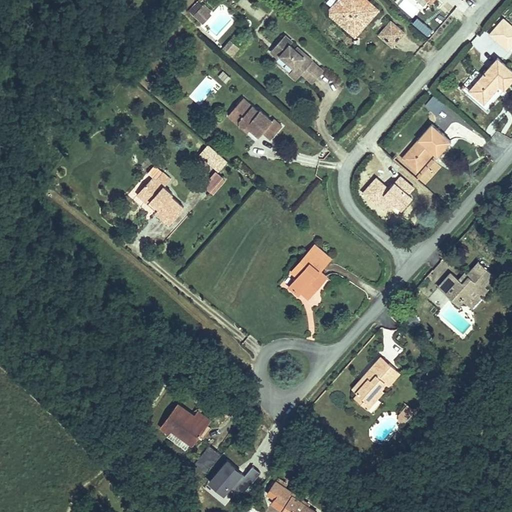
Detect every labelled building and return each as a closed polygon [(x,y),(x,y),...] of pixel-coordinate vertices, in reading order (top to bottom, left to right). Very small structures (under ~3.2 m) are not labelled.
[(331,14),(355,34),(377,8),(368,0),(336,0),(331,7),(331,14)] [(199,28),(210,17),(201,9),(191,19),(199,28)] [(511,26),(503,18),(489,33),(501,44),(511,33),(511,26)] [(379,32),(392,45),(404,31),(391,19),(379,32)] [(507,49),(511,42),(511,33),(501,44),(507,49)] [(316,80),(322,74),(311,64),(311,63),(295,49),(293,52),(288,47),(291,44),(283,37),(274,48),(281,55),(278,58),(292,70),(287,76),(295,82),(300,76),(305,71),(316,80)] [(238,50),(230,41),(224,47),(233,55),(238,50)] [(511,71),(497,58),(471,88),(484,100),(499,84),(505,90),(511,82),(511,71)] [(300,76),(311,86),(316,80),(305,71),(300,76)] [(232,79),(223,72),(219,77),(228,85),(232,79)] [(270,121),(258,111),(257,112),(241,99),(232,110),(241,118),(238,121),(239,127),(245,127),(249,130),(258,137),(261,133),(270,139),(280,126),(272,119),(270,121)] [(241,118),(232,110),(227,117),(239,127),(238,121),(241,118)] [(429,123),(400,157),(415,170),(431,152),(436,156),(449,140),(429,123)] [(218,154),(209,146),(200,156),(210,164),(218,154)] [(228,162),(218,154),(210,164),(219,172),(228,162)] [(156,213),(169,225),(184,208),(171,196),(173,194),(164,186),(171,179),(155,165),(149,173),(154,177),(138,195),(149,204),(154,204),(159,209),(157,212),(156,213)] [(204,188),(210,194),(223,179),(217,173),(204,188)] [(304,272),(297,280),(289,289),(298,297),(301,293),(308,298),(326,279),(319,272),(329,261),(315,249),(299,266),(304,272)] [(451,277),(440,289),(460,307),(463,304),(468,308),(475,301),(470,296),(475,292),(482,299),(489,292),(480,283),(488,275),(476,264),(465,276),(467,277),(460,285),(451,277)] [(291,275),(297,280),(304,272),(299,266),(291,275)] [(380,355),(374,362),(383,369),(389,362),(380,355)] [(383,369),(374,362),(364,373),(359,379),(352,387),(357,391),(352,396),(362,405),(371,395),(375,399),(382,390),(380,387),(384,382),(387,385),(393,377),(390,374),(396,368),(389,362),(383,369)] [(375,399),(371,395),(362,405),(366,408),(375,399)] [(170,412),(160,425),(170,433),(173,429),(193,443),(207,423),(195,415),(177,402),(170,412)] [(414,409),(407,404),(402,410),(398,414),(399,420),(402,423),(409,415),(414,409)] [(200,408),(195,415),(207,423),(212,416),(200,408)] [(205,473),(220,453),(209,444),(193,464),(205,473)] [(240,494),(260,471),(252,464),(244,474),(227,459),(209,480),(223,492),(229,485),(240,494)] [(276,478),(265,493),(271,498),(268,502),(281,511),(313,511),(301,502),(304,499),(276,478)]
